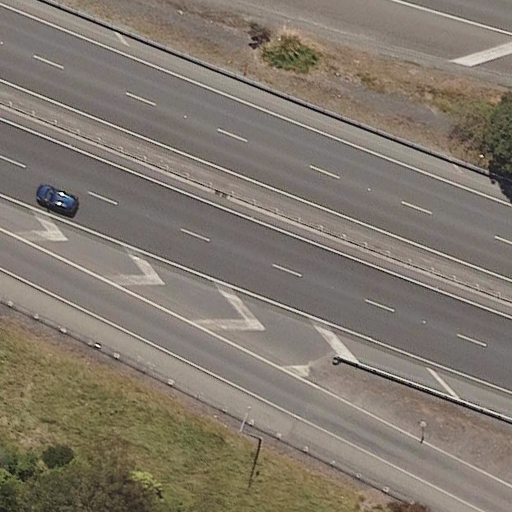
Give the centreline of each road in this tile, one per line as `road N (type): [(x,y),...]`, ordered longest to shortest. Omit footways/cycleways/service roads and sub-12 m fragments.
road 1 (motorway): [(511,509),(0,262)]
road 2 (motorway): [(511,349),(172,227),(0,155)]
road 3 (motorway): [(0,49),(511,237)]
